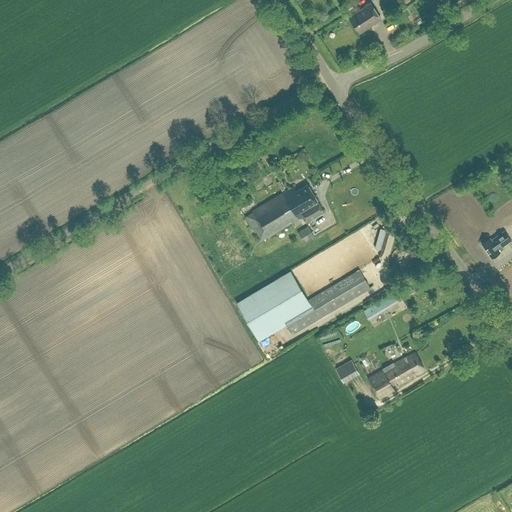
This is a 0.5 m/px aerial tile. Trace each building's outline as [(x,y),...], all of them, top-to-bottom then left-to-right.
[(370,2),(349,17),(359,33),(381,18),(370,2)] [(306,222),(324,211),(307,184),(296,191),(293,186),(252,211),(253,212),(245,216),(260,241),(293,221),(290,218),(296,215),(298,218),(302,216),(306,222)] [(303,242),(314,236),(308,225),(297,232),(303,242)] [(381,227),(376,243),(382,245),(387,228),(381,227)] [(502,247),(511,240),(504,230),(491,240),(490,238),(482,244),(483,245),(482,246),(484,249),(486,249),(487,252),(487,253),(489,256),(490,256),(491,257),(499,252),(499,251),(503,248),(502,247)] [(359,269),(308,300),(281,315),(282,316),(292,333),(370,288),(359,269)] [(290,270),(236,302),(254,332),(282,316),(281,315),(308,300),(290,270)] [(362,311),(366,316),(368,320),(403,299),(397,289),(362,311)] [(416,373),(424,369),(415,352),(407,356),(368,377),(379,398),(394,390),(391,384),(396,380),(398,383),(411,376),(411,375),(415,373),(416,373)]
